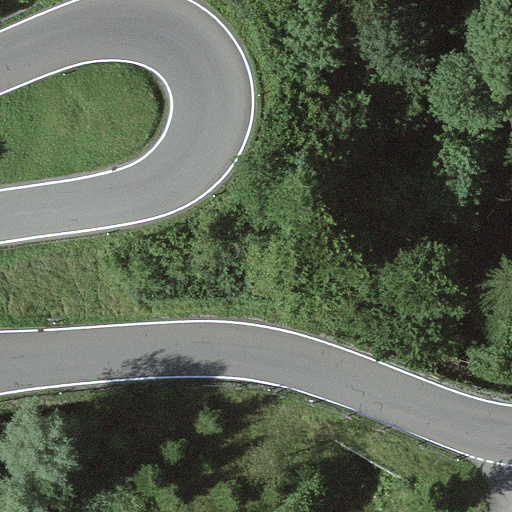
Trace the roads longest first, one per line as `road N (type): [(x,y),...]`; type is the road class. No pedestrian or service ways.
road 1 (tertiary): [(0,68),(123,27),(174,34),(209,74),(210,120),(189,165),(133,195),(0,219)]
road 2 (tertiary): [(0,367),(271,356),(511,437)]
